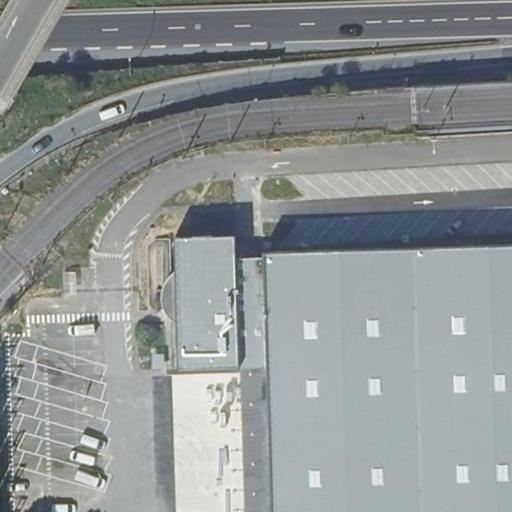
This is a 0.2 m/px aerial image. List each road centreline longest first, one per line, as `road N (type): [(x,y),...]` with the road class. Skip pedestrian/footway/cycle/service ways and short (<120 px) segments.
road 1 (trunk): [(0,172),(46,142),(155,95),(511,55)]
road 2 (trunk): [(0,34),(511,18)]
